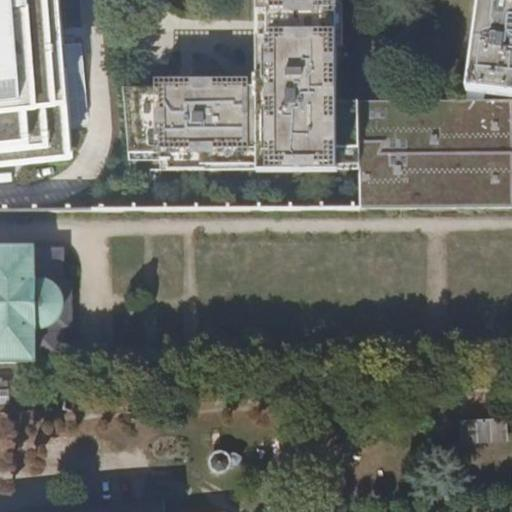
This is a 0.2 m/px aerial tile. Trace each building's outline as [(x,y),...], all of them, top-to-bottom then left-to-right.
[(0,0),(0,163),(71,156),(58,0),(0,0)] [(356,0),(265,0),(266,35),(266,45),(267,92),(268,165),(360,166),(358,104),(355,34),(358,34),(356,0)] [(511,0),(479,0),(465,103),(358,104),(360,166),(361,211),(511,210),(511,0)] [(267,92),(245,92),(245,88),(158,87),(159,90),(124,89),(130,164),(268,165),(267,92)] [(0,364),(50,365),(50,370),(49,370),(50,391),(62,391),(62,392),(65,392),(64,330),(68,330),(68,331),(72,331),(72,327),(70,327),(70,315),(71,315),(71,311),(70,311),(70,299),(71,299),(71,296),(70,296),(70,284),(71,284),(71,280),(68,281),(67,280),(63,281),(63,248),(0,247),(0,364)] [(0,380),(0,413),(11,413),(9,380),(0,380)] [(461,443),(506,443),(506,419),(460,420),(461,443)] [(218,473),(221,473),(225,473),(228,471),(231,468),(232,465),(236,467),(238,467),(240,466),(243,463),(243,460),(242,458),(240,456),(236,455),(232,458),(230,455),(227,452),(222,451),(217,452),(215,454),(212,458),(211,462),(212,468),(215,471),(218,473)]
